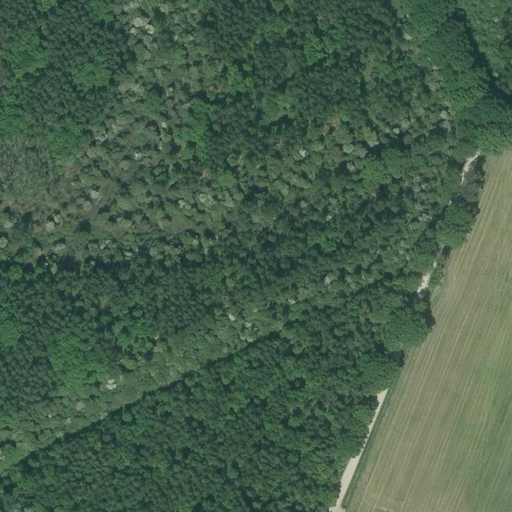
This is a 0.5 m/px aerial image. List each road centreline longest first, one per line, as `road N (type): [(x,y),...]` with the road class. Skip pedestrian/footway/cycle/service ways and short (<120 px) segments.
road 1 (track): [(333,511),(484,114)]
road 2 (unclassified): [(511,122),(484,114),(425,0)]
